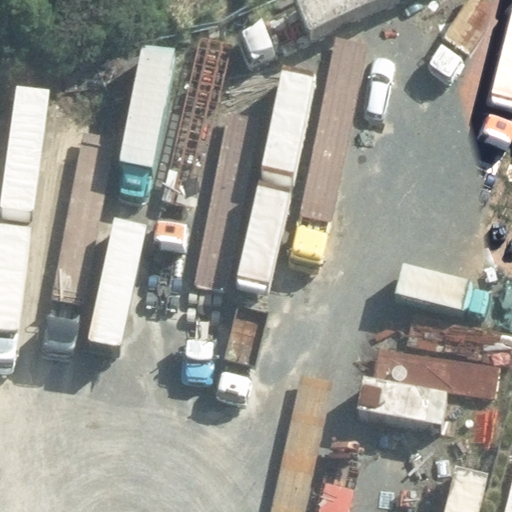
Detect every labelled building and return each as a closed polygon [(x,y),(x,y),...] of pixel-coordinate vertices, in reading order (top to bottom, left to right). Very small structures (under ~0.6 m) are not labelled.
[(393,111),(381,277),(419,280),(431,113),(393,111)] [(511,130),(481,243),(511,251),(511,130)] [(289,195),(203,178),(195,220),(281,236),(289,195)] [(445,212),(387,382),(424,395),(481,224),(445,212)] [(102,511),(145,511),(153,413),(110,410),(102,511)] [(168,450),(158,511),(185,511),(194,454),(168,450)]
